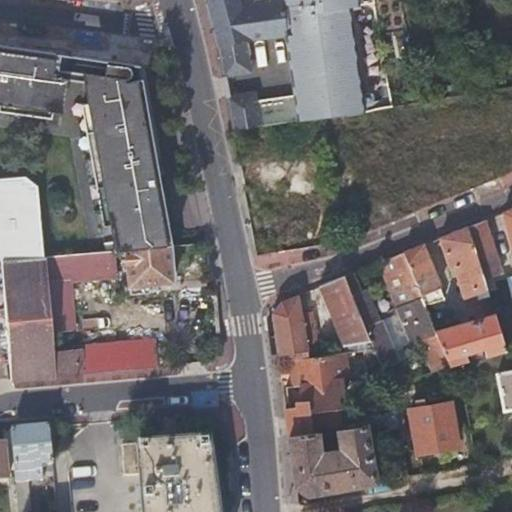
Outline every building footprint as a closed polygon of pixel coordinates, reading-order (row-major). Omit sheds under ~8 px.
[(207,0),(218,44),(243,39),(239,19),(253,16),(249,0),(207,0)] [(234,130),(282,122),(318,116),(324,115),(347,111),(360,109),(363,109),(347,9),(364,6),(362,0),(261,0),(262,4),(263,14),(265,21),(267,35),(286,32),(296,95),(257,101),(256,95),(253,93),(228,97),(234,130)] [(247,39),(267,35),(265,21),(263,14),(253,16),(239,19),(243,39),(247,39)] [(284,38),(273,40),(276,63),(287,62),(284,38)] [(218,44),(224,78),(250,73),(252,71),(247,39),(243,39),(218,44)] [(71,53),(0,42),(0,101),(54,108),(55,101),(65,102),(68,77),(84,79),(85,101),(83,102),(94,162),(157,153),(143,77),(138,77),(126,79),(126,75),(128,75),(129,74),(130,73),(131,72),(131,70),(131,69),(131,67),(130,65),(129,64),(128,63),(107,60),(105,72),(69,67),(71,53)] [(135,64),(128,63),(129,64),(130,65),(131,67),(131,69),(131,70),(131,72),(130,73),(129,74),(128,75),(126,75),(126,79),(138,77),(135,64)] [(388,152),(392,179),(392,181),(423,171),(444,164),(462,158),(511,140),(511,97),(508,84),(412,100),(419,135),(440,131),(441,139),(388,152)] [(0,109),(52,117),(54,108),(0,101),(0,109)] [(408,101),(393,103),(396,128),(397,129),(398,129),(413,127),(408,101)] [(375,106),(376,116),(379,132),(386,132),(385,129),(396,128),(393,103),(375,106)] [(347,111),(324,115),(325,127),(326,139),(354,134),(354,136),(364,134),(362,123),(360,109),(347,111)] [(372,121),(362,123),(364,134),(379,132),(376,116),(372,117),(372,121)] [(385,129),(386,132),(387,140),(399,138),(398,129),(397,129),(396,128),(385,129)] [(354,134),(326,139),(328,156),(343,153),(345,169),(360,167),(362,185),(363,185),(392,179),(388,152),(387,140),(386,132),(379,132),(364,134),(354,136),(354,134)] [(477,185),(511,171),(511,140),(462,158),(444,164),(455,195),(476,188),(477,185)] [(172,233),(157,153),(94,162),(105,222),(111,221),(116,249),(170,244),(174,244),(172,233)] [(0,175),(0,210),(0,215),(1,225),(3,255),(4,260),(44,256),(39,183),(26,172),(0,175)] [(392,179),(363,185),(368,223),(369,230),(397,218),(392,181),(392,179)] [(270,200),(279,245),(327,236),(318,191),(270,200)] [(489,232),(486,219),(468,226),(472,237),(489,232)] [(435,331),(449,366),(468,361),(465,351),(484,345),(487,355),(508,349),(503,332),(485,278),(478,257),(472,237),(468,226),(457,231),(440,238),(450,266),(455,265),(469,310),(471,309),(473,313),(475,314),(480,314),(481,318),(435,331)] [(495,251),(489,232),(472,237),(478,257),(495,251)] [(170,244),(116,249),(44,256),(45,269),(49,329),(76,327),(72,278),(118,274),(117,258),(120,259),(128,258),(132,292),(151,290),(150,282),(173,279),(170,244)] [(403,253),(424,302),(443,295),(423,245),(410,250),(403,253)] [(478,257),(485,278),(502,273),(495,251),(478,257)] [(432,371),(449,366),(435,331),(424,302),(403,253),(379,262),(411,342),(414,341),(416,345),(421,344),(432,371)] [(4,260),(12,378),(53,375),(51,353),(49,329),(45,269),(44,256),(4,260)] [(353,297),(360,294),(352,273),(344,276),(353,297)] [(343,345),(364,341),(370,340),(353,297),(344,276),(332,281),(321,285),(322,287),(315,289),(317,295),(323,292),(343,345)] [(387,384),(404,379),(367,291),(360,294),(353,297),(370,340),(373,348),(378,360),(387,384)] [(279,362),(286,361),(310,358),(308,349),(313,348),(312,343),(307,343),(306,334),(316,332),(313,312),(302,313),(299,294),(283,300),(272,313),(273,322),(279,362)] [(508,349),(511,348),(511,329),(503,332),(508,349)] [(364,341),(364,350),(373,348),(370,340),(364,341)] [(53,375),(158,366),(157,344),(156,341),(79,347),(80,351),(51,353),(53,375)] [(158,366),(172,365),(170,344),(157,344),(158,366)] [(365,363),(378,360),(373,348),(364,350),(365,363)] [(285,408),(289,436),(313,432),(311,412),(342,407),(340,397),(346,396),(344,378),(338,379),(335,354),(310,358),(286,361),(289,386),(286,387),(286,389),(289,407),(285,408)] [(511,370),(496,373),(503,409),(511,407),(511,370)] [(410,408),(413,425),(418,451),(457,444),(450,402),(425,405),(423,392),(415,393),(418,406),(410,408)] [(291,455),(296,484),(307,492),(376,481),(367,424),(337,428),(341,449),(321,452),(317,431),(313,432),(289,436),(291,455)] [(50,426),(13,430),(20,506),(30,505),(28,481),(43,479),(42,463),(53,462),(50,426)] [(218,511),(208,438),(122,444),(124,474),(140,474),(142,511),(218,511)] [(0,442),(0,478),(9,478),(6,442),(0,442)] [(390,479),(408,475),(404,453),(403,449),(386,452),(390,479)]
